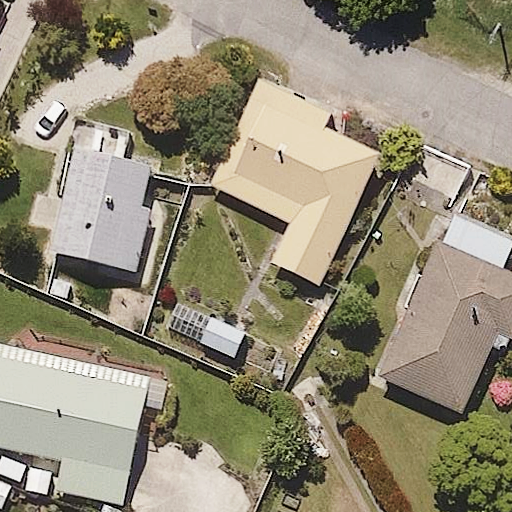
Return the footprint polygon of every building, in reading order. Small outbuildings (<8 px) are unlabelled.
[(350,139),(229,70),(182,173),(257,210),(239,250),(290,271),(350,139)] [(120,150),(35,135),(16,240),(101,255),(120,150)] [(511,281),(511,266),(407,221),(347,359),(435,397),(465,327),(488,337),(511,281)] [(256,328),(179,299),(168,329),(245,358),(256,328)] [(125,360),(0,337),(0,442),(31,448),(29,481),(103,493),(125,360)]
